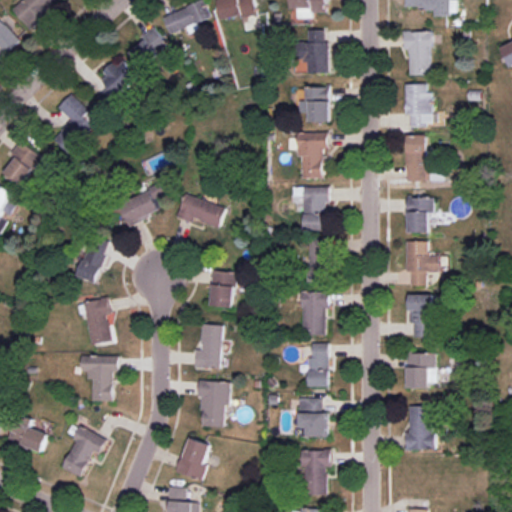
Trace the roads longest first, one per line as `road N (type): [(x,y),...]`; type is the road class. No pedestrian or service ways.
road 1 (residential): [(369,511),(369,0)]
road 2 (residential): [(116,511),(156,407),(160,277)]
road 3 (residential): [(0,106),(117,0)]
